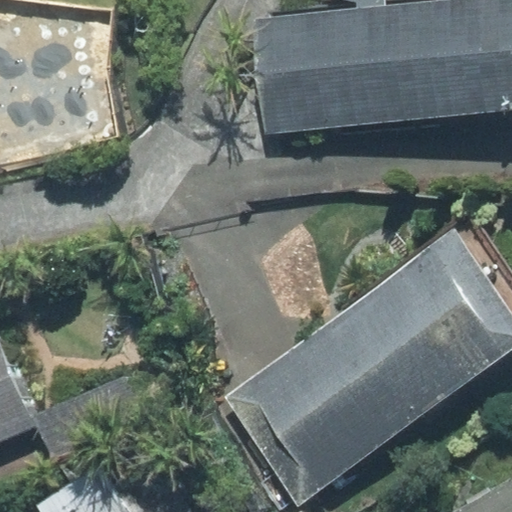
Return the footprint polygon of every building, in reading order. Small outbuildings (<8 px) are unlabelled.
[(511,0),(400,0),(284,9),(293,128),(511,110),(511,0)] [(511,374),(511,255),(490,222),(236,391),(316,511),(511,374)] [(0,319),(0,449),(58,425),(53,412),(11,315),(0,319)] [(158,511),(121,458),(46,510),(47,511),(158,511)] [(511,511),(511,488),(472,511),(511,511)]
